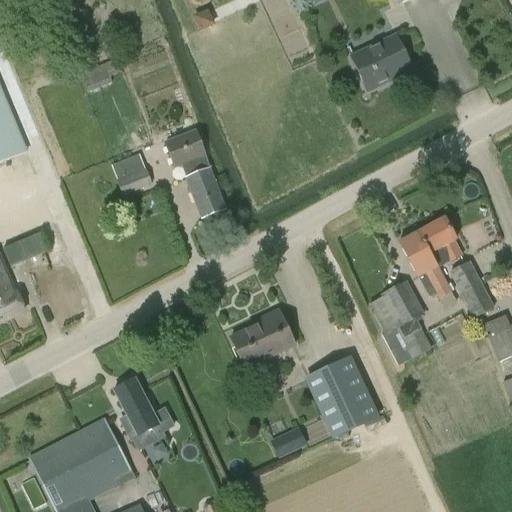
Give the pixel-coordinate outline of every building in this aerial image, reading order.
[(200,30),(211,25),(206,14),(195,20),(200,30)] [(396,38),(351,58),(368,93),(388,84),(386,80),(411,69),(396,38)] [(116,60),(80,74),(88,93),(112,84),(109,77),(121,73),(116,60)] [(0,166),(29,154),(0,83),(0,166)] [(186,180),(201,220),(225,211),(195,134),(165,145),(174,169),(186,164),(192,178),(186,180)] [(152,187),(145,170),(139,155),(111,166),(116,182),(123,198),(152,187)] [(124,203),(116,204),(117,217),(125,217),(124,203)] [(418,280),(427,296),(431,298),(436,294),(439,300),(450,294),(446,287),(437,269),(461,256),(454,243),(456,242),(445,220),(414,236),(413,234),(410,233),(402,237),(402,240),(403,242),(399,244),(418,280)] [(3,249),(4,251),(11,268),(47,254),(39,234),(3,249)] [(0,323),(24,313),(0,255),(0,323)] [(449,274),(474,321),(494,311),(470,264),(449,274)] [(382,299),(369,306),(384,336),(382,337),(398,369),(432,351),(416,320),(424,316),(406,283),(381,298),(382,299)] [(278,314),(255,325),(257,330),(231,343),(245,372),(295,347),(278,314)] [(509,359),(511,365),(511,379),(503,384),(511,406),(508,408),(511,416),(511,327),(509,328),(505,317),(482,326),(497,364),(509,359)] [(350,360),(305,381),(333,441),(378,420),(350,360)] [(135,381),(113,393),(137,437),(132,441),(138,452),(163,438),(162,435),(174,428),(164,410),(153,416),(135,381)] [(263,398),(271,394),(267,387),(260,390),(263,398)] [(104,505),(122,496),(117,487),(133,479),(105,423),(31,462),(55,511),(68,511),(99,496),(104,505)] [(299,431),(271,444),(277,458),(306,445),(299,431)] [(217,511),(214,505),(210,502),(204,505),(202,510),(203,511),(217,511)]
